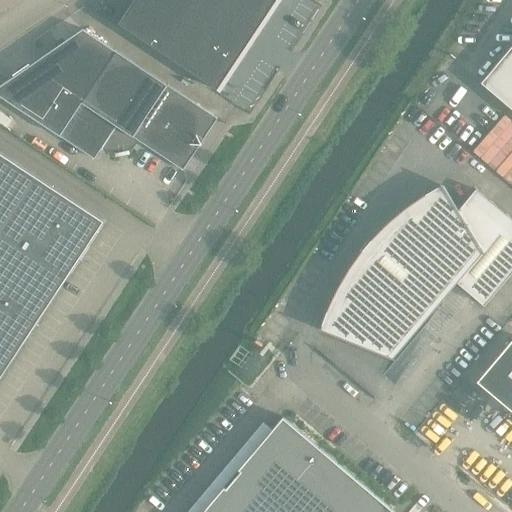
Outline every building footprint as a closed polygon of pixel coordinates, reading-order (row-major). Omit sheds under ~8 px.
[(133,0),(118,24),(218,90),(277,0),(133,0)] [(217,119),(116,52),(83,30),(0,87),(0,96),(94,159),(101,148),(108,152),(119,152),(126,150),(134,147),(139,141),(183,170),(217,119)] [(511,46),(510,49),(481,83),(511,109),(511,46)] [(0,375),(101,222),(0,154),(0,375)] [(336,312),(328,332),(323,329),(323,331),(395,361),(395,359),(390,357),(454,281),(484,307),(511,273),(511,220),(476,189),(458,210),(444,187),(442,188),(445,193),(427,203),(411,215),(395,228),(380,243),(367,259),(355,276),(344,293),(336,312)] [(511,340),(476,382),(511,412),(511,340)] [(395,511),(393,510),(316,445),(283,418),(203,511),(395,511)]
